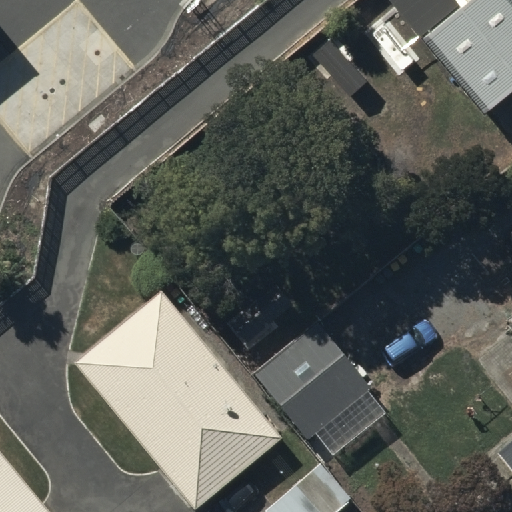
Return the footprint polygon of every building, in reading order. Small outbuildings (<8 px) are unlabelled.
[(494,118),(511,103),(511,0),(488,0),(433,45),(494,118)] [(334,45),(316,61),(354,100),(371,84),(334,45)] [(165,300),(74,373),(186,511),(210,511),(287,450),(165,300)] [(324,333),(264,382),(323,455),(383,406),(324,333)] [(43,511),(0,458),(0,511),(43,511)] [(353,511),(355,511),(323,474),(279,511),(353,511)]
